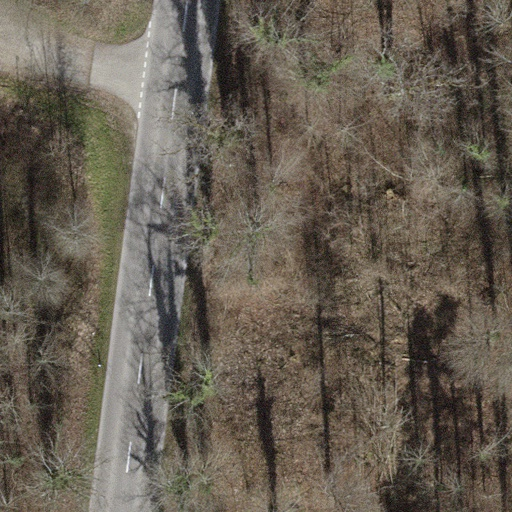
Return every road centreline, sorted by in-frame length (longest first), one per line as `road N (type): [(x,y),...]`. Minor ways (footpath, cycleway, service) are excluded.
road 1 (tertiary): [(124,511),(189,0)]
road 2 (track): [(179,82),(91,66),(0,28)]
